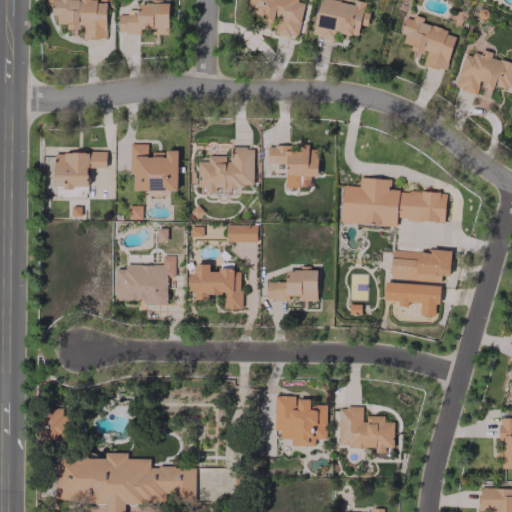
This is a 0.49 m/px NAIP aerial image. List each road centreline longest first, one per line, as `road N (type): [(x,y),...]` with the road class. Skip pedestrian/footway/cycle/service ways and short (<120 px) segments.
road 1 (residential): [(7,100),(226,89),(327,94),(390,109),(480,173),(511,186)]
road 2 (tertiary): [(6,0),(1,511)]
road 3 (residential): [(81,346),(321,348),(462,371)]
road 4 (residential): [(427,511),(511,217)]
